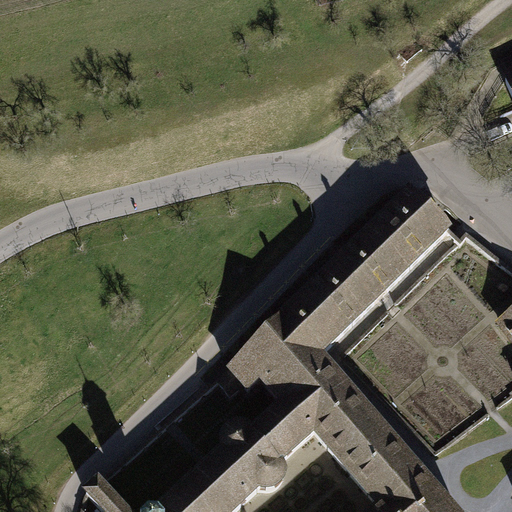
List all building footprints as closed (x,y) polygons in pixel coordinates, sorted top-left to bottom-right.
[(422,50),(416,43),(402,56),(408,63),(422,50)] [(511,61),(497,68),(511,101),(511,61)] [(453,511),(325,364),(386,304),(448,244),(453,240),(454,238),(411,194),(345,260),(225,375),(247,401),(259,392),(277,413),(269,421),(301,457),(314,446),(371,511),(122,511),(97,487),(81,502),(85,506),(90,511),(453,511)] [(511,316),(496,328),(511,348),(511,316)] [(301,457),(269,421),(252,436),(246,433),(241,432),(231,434),(223,440),(219,449),(220,459),(161,511),(248,511),(259,502),(267,503),(277,500),(285,492),(287,482),(284,473),(301,457)]
